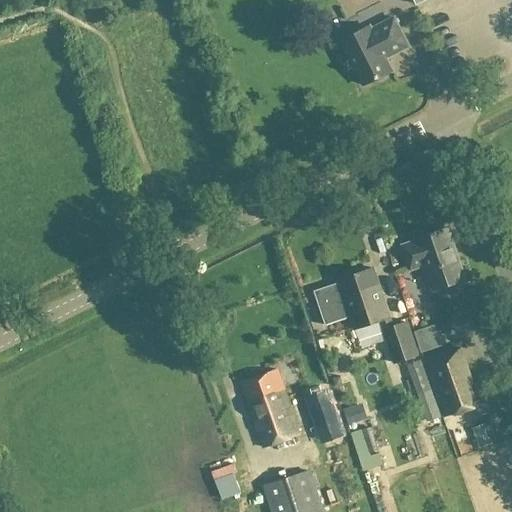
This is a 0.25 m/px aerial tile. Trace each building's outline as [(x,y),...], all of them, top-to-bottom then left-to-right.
[(368,30),(339,44),(361,89),(390,74),(384,61),(406,50),(392,21),(369,33),(368,30)] [(414,244),(401,248),(409,272),(422,268),(430,293),(463,283),(446,231),(413,242),(414,244)] [(312,293),(323,326),(348,318),(353,332),(377,324),(391,368),(416,359),(405,324),(391,328),(377,287),(374,288),(369,272),(337,283),(337,285),(312,293)] [(458,350),(424,361),(442,418),(482,405),(475,386),(471,387),(458,350)] [(419,362),(406,366),(425,424),(438,420),(419,362)] [(278,373),(239,386),(261,449),(296,437),(280,393),(284,391),(278,373)] [(343,441),(327,396),(306,403),(322,448),(343,441)] [(355,407),(341,412),(346,428),(360,423),(355,407)] [(369,429),(361,431),(368,454),(375,452),(369,429)] [(213,481),(220,500),(239,493),(231,474),(213,481)] [(320,511),(308,474),(262,489),(269,511),(320,511)]
